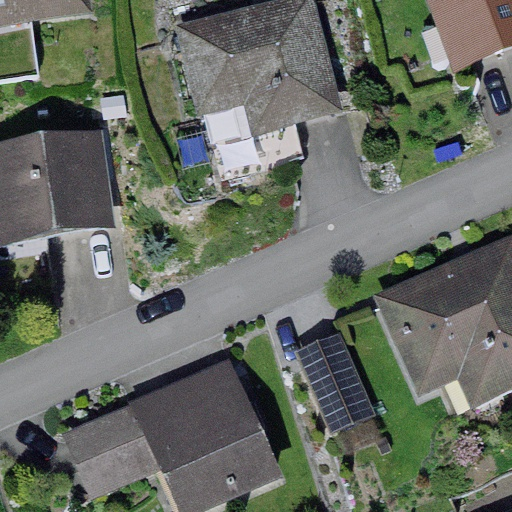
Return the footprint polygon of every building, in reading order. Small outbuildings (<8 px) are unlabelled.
[(0,0),(0,2),(19,0),(21,15),(67,9),(65,0),(0,0)] [(446,18),(463,67),(511,49),(511,0),(428,0),(436,22),(446,18)] [(277,128),(327,115),(301,9),(180,39),(199,113),(267,96),(275,128),(277,128)] [(0,86),(32,82),(28,48),(0,52),(0,86)] [(0,242),(101,229),(89,144),(0,156),(0,242)] [(511,386),(511,268),(505,253),(381,307),(418,392),(491,360),(504,390),(511,386)] [(330,431),(361,417),(331,349),(300,362),(330,431)] [(244,421),(235,425),(215,380),(132,416),(155,466),(163,462),(184,511),(197,511),(270,480),(244,421)] [(132,448),(120,421),(65,445),(77,472),(132,448)] [(450,511),(437,480),(357,511),(450,511)]
